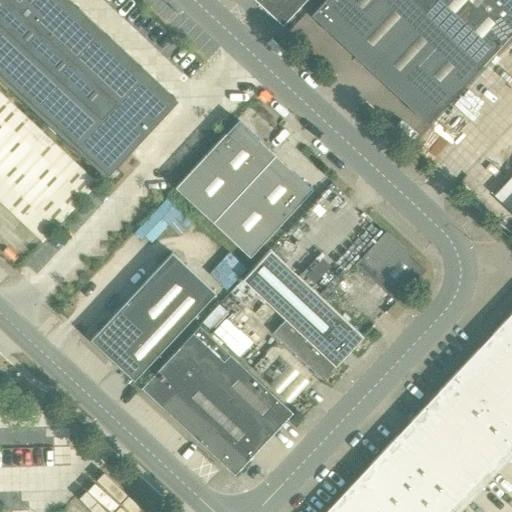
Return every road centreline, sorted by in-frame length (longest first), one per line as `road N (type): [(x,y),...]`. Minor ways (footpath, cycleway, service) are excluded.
road 1 (unclassified): [(253,511),(453,300),(459,267),(433,226),(191,0)]
road 2 (unclassified): [(213,511),(0,313)]
